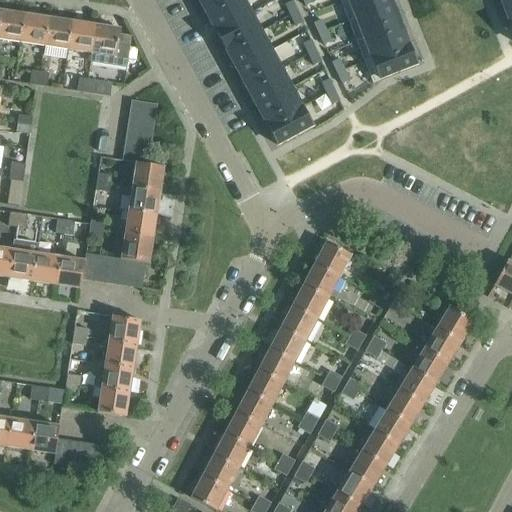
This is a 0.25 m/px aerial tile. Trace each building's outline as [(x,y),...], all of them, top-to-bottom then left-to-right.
[(198,0),(206,13),(229,0),(198,0)] [(242,0),(229,0),(206,13),(216,32),(250,14),(242,0)] [(390,0),(347,0),(342,2),(350,23),(393,5),(390,0)] [(511,1),(503,5),(511,25),(511,24),(511,1)] [(293,2),(285,5),(290,16),(298,13),(293,2)] [(393,5),(350,23),(358,43),(401,26),(393,5)] [(0,12),(0,40),(20,44),(24,15),(0,12)] [(298,13),(290,16),(296,27),(303,24),(298,13)] [(216,32),(226,51),(260,33),(250,14),(216,32)] [(24,15),(20,44),(44,48),(48,19),(24,15)] [(48,19),(44,48),(67,51),(72,23),(48,19)] [(321,21),(314,24),(319,35),(326,32),(321,21)] [(72,23),(67,51),(91,55),(95,26),(72,23)] [(130,45),(118,44),(120,30),(95,26),(91,55),(90,64),(127,69),(130,45)] [(401,26),(358,43),(366,63),(409,46),(401,26)] [(326,32),(319,35),(324,46),(332,43),(326,32)] [(260,33),(226,51),(237,70),(271,52),(260,33)] [(311,41),(304,45),(309,56),(316,52),(311,41)] [(409,46),(366,63),(374,84),(418,67),(409,46)] [(271,52),(237,70),(247,89),(281,71),(271,52)] [(316,52),(309,56),(314,66),(321,63),(316,52)] [(340,60),(332,63),(337,74),(345,71),(340,60)] [(281,71),(247,89),(257,108),(291,90),(281,71)] [(345,71),(337,74),(342,85),(350,82),(345,71)] [(32,72),(30,86),(38,87),(40,73),(32,72)] [(47,88),(49,75),(40,73),(38,87),(47,88)] [(79,79),(77,93),(85,94),(87,80),(79,79)] [(107,97),(109,84),(87,80),(85,94),(107,97)] [(329,80),(322,84),(327,95),(334,91),(329,80)] [(291,90),(257,108),(268,127),(302,109),(291,90)] [(334,91),(327,95),(332,106),(340,102),(334,91)] [(157,106),(132,102),(130,115),(155,119),(157,106)] [(302,109),(268,127),(278,147),(312,128),(302,109)] [(155,119),(130,115),(128,127),(153,132),(155,119)] [(33,119),(19,117),(17,126),(31,128),(33,119)] [(16,134),(30,136),(31,128),(17,126),(16,134)] [(153,132),(128,127),(126,139),(152,142),(153,132)] [(152,142),(126,139),(124,151),(150,155),(152,142)] [(150,155),(124,151),(122,162),(136,164),(148,166),(150,155)] [(25,166),(12,164),(10,173),(24,175),(25,166)] [(164,168),(148,166),(136,164),(132,190),(160,194),(164,168)] [(11,181),(23,183),(24,175),(10,173),(9,181),(11,181)] [(112,178),(98,176),(97,185),(110,187),(112,178)] [(11,181),(7,205),(19,207),(23,183),(11,181)] [(95,193),(109,195),(110,187),(97,185),(95,193)] [(160,194),(132,190),(128,213),(157,217),(160,194)] [(157,217),(128,213),(122,212),(121,221),(127,222),(125,237),(153,241),(157,217)] [(10,213),(8,227),(16,228),(18,215),(10,213)] [(25,230),(27,216),(18,215),(16,228),(25,230)] [(57,221),(55,234),(63,236),(65,222),(57,221)] [(72,237),(74,223),(65,222),(63,236),(72,237)] [(104,225),(91,223),(89,232),(103,234),(104,225)] [(88,240),(102,242),(103,234),(89,232),(88,240)] [(122,261),(134,262),(146,264),(149,265),(153,241),(125,237),(121,260),(122,261)] [(32,283),(36,255),(37,245),(14,241),(12,251),(8,279),(32,283)] [(350,256),(326,244),(314,265),(339,278),(350,256)] [(0,278),(8,279),(12,251),(0,249),(0,278)] [(56,287),(60,258),(36,255),(32,283),(56,287)] [(86,255),(85,262),(82,281),(94,283),(98,257),(86,255)] [(106,284),(110,259),(98,257),(94,283),(106,284)] [(80,290),(82,281),(85,262),(60,258),(56,287),(80,290)] [(118,286),(122,261),(121,260),(110,259),(106,284),(118,286)] [(122,261),(118,286),(130,288),(134,262),(122,261)] [(142,290),(146,264),(134,262),(130,288),(142,290)] [(511,264),(507,262),(494,287),(511,296),(511,264)] [(303,286),(328,299),(339,278),(314,265),(303,286)] [(292,308),(317,321),(328,299),(303,286),(292,308)] [(389,295),(377,288),(373,296),(384,303),(389,295)] [(409,302),(397,295),(392,303),(404,310),(409,302)] [(369,303),(380,310),(384,303),(373,296),(369,303)] [(388,311),(400,318),(404,310),(392,303),(388,311)] [(281,329),(306,342),(317,321),(292,308),(281,329)] [(474,323),(450,308),(437,330),(461,344),(474,323)] [(141,322),(112,318),(108,342),(137,347),(141,322)] [(88,331),(75,329),(73,337),(87,339),(88,331)] [(270,350),(294,363),(306,342),(281,329),(270,350)] [(365,337),(353,330),(349,338),(361,344),(365,337)] [(425,350),(448,364),(461,344),(437,330),(425,350)] [(72,346),(86,348),(87,339),(73,337),(72,346)] [(385,344),(373,337),(369,344),(381,351),(385,344)] [(345,345),(357,351),(361,344),(349,338),(345,345)] [(105,366),(134,370),(137,347),(108,342),(105,366)] [(364,352),(376,359),(381,351),(369,344),(364,352)] [(258,371),(283,384),(294,363),(270,350),(258,371)] [(412,370),(436,385),(448,364),(425,350),(412,370)] [(134,370),(105,366),(101,389),(130,393),(134,370)] [(399,391),(423,405),(436,385),(412,370),(399,391)] [(283,384),(258,371),(247,393),(272,406),(283,384)] [(341,379),(329,372),(325,379),(337,386),(341,379)] [(81,378),(67,376),(66,385),(80,386),(81,378)] [(321,387),(333,394),(337,386),(325,379),(321,387)] [(362,386),(349,379),(345,386),(357,393),(362,386)] [(65,393),(79,395),(80,386),(66,385),(65,393)] [(340,394),(353,401),(357,393),(345,386),(340,394)] [(32,387),(30,401),(38,402),(40,388),(32,387)] [(47,403),(49,390),(40,388),(38,402),(47,403)] [(98,414),(126,418),(130,393),(101,389),(98,414)] [(387,411),(411,426),(423,405),(399,391),(387,411)] [(272,406),(247,393),(236,414),(261,427),(272,406)] [(374,432),(398,446),(411,426),(387,411),(374,432)] [(261,427),(236,414),(225,435),(250,448),(261,427)] [(317,420),(306,414),(302,421),(313,428),(317,420)] [(0,447),(7,448),(11,420),(0,418),(0,447)] [(11,420),(7,448),(30,452),(35,424),(11,420)] [(297,429),(309,435),(313,428),(302,421),(297,429)] [(338,428),(325,421),(321,428),(333,435),(338,428)] [(58,440),(59,428),(35,424),(30,452),(55,456),(58,440)] [(317,436),(329,443),(333,435),(321,428),(317,436)] [(398,446),(374,432),(362,452),(386,467),(398,446)] [(250,448),(225,435),(214,456),(238,469),(250,448)] [(55,456),(53,466),(66,468),(70,442),(58,440),(55,456)] [(70,442),(66,468),(78,470),(82,444),(70,442)] [(82,444),(78,470),(89,471),(94,446),(82,444)] [(102,473),(106,448),(94,446),(89,471),(102,473)] [(386,467),(362,452),(349,473),(373,487),(386,467)] [(294,462),(282,455),(278,463),(290,470),(294,462)] [(238,469),(214,456),(203,478),(227,491),(238,469)] [(274,470),(286,477),(290,470),(278,463),(274,470)] [(314,470),(302,463),(298,470),(310,477),(314,470)] [(294,478),(306,485),(310,477),(298,470),(294,478)] [(373,487),(349,473),(337,493),(361,508),(373,487)] [(191,499),(215,511),(216,511),(227,491),(203,478),(191,499)] [(358,511),(361,508),(337,493),(325,511),(358,511)] [(271,504),(259,497),(255,505),(267,511),(271,504)] [(177,499),(170,511),(185,511),(189,506),(177,499)]
